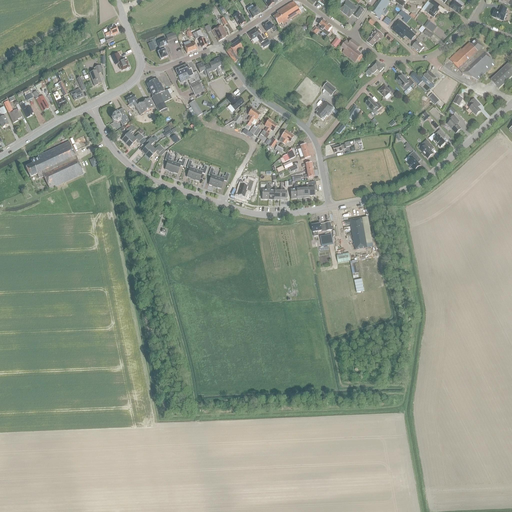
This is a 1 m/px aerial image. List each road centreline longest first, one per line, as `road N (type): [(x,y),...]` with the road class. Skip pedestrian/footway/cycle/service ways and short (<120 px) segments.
road 1 (unclassified): [(329,208),(247,213),(145,176),(121,159),(90,106)]
road 2 (unclassified): [(511,104),(411,185),(329,208)]
road 3 (residential): [(317,146),(306,128),(253,93),(220,46)]
